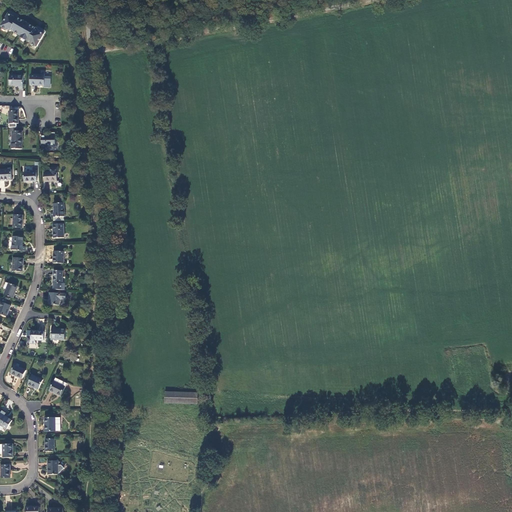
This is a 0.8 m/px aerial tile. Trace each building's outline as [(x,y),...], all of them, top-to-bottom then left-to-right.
[(11,11),(10,11),(1,26),(10,31),(11,29),(29,39),(28,40),(37,46),(45,31),(45,30),(43,29),(38,26),(37,25),(35,27),(18,18),(19,15),(18,15),(11,11)] [(45,76),(31,75),(31,86),(44,86),(45,76)] [(23,76),(9,76),(9,86),(18,86),(18,90),(23,90),(23,76)] [(18,111),(9,111),(9,124),(18,124),(18,111)] [(17,128),(10,128),(10,132),(12,132),(12,145),(11,145),(11,149),(16,149),(16,150),(22,150),(22,145),(22,131),(17,131),(17,128)] [(45,133),(41,133),(42,146),(55,146),(55,133),(51,133),(51,136),(45,136),(45,133)] [(49,172),(44,173),(45,182),(57,181),(56,173),(58,173),(58,167),(49,168),(49,172)] [(11,170),(0,170),(0,178),(0,181),(12,180),(11,170)] [(36,172),(24,173),(24,182),(37,181),(36,172)] [(64,203),(54,204),(54,213),(51,213),(51,217),(53,217),(54,221),(64,221),(64,217),(65,217),(64,203)] [(22,216),(13,215),(13,228),(22,228),(22,216)] [(64,225),(53,225),(54,239),(64,238),(64,225)] [(23,238),(13,237),(12,250),(25,252),(25,247),(22,247),(23,238)] [(64,252),(54,251),(53,263),(64,264),(64,252)] [(23,259),(13,258),(12,272),(22,272),(23,259)] [(63,271),(54,271),(53,283),(54,283),(53,290),(65,290),(65,284),(62,283),(63,271)] [(9,283),(4,295),(13,299),(17,287),(9,283)] [(66,294),(50,293),(49,305),(59,305),(59,299),(66,299),(66,294)] [(11,306),(0,301),(0,314),(7,317),(11,306)] [(56,326),(52,326),(51,339),(65,340),(65,330),(56,330),(56,326)] [(44,331),(32,331),(31,338),(28,338),(28,342),(29,344),(36,344),(36,340),(44,341),(44,331)] [(26,371),(14,366),(11,374),(22,379),(26,371)] [(32,376),(28,385),(38,390),(43,381),(32,376)] [(65,388),(54,382),(50,391),(61,397),(65,388)] [(198,393),(166,392),(165,402),(198,403),(198,393)] [(6,413),(2,411),(0,414),(0,425),(7,429),(12,421),(4,415),(6,413)] [(60,418),(45,418),(45,432),(56,432),(56,431),(61,431),(60,418)] [(54,439),(45,439),(46,452),(54,452),(54,439)] [(13,444),(0,444),(0,453),(3,453),(3,458),(13,458),(13,444)] [(59,461),(48,462),(48,475),(59,475),(59,474),(65,468),(62,465),(59,466),(59,461)] [(10,465),(1,465),(1,479),(10,478),(10,465)]
